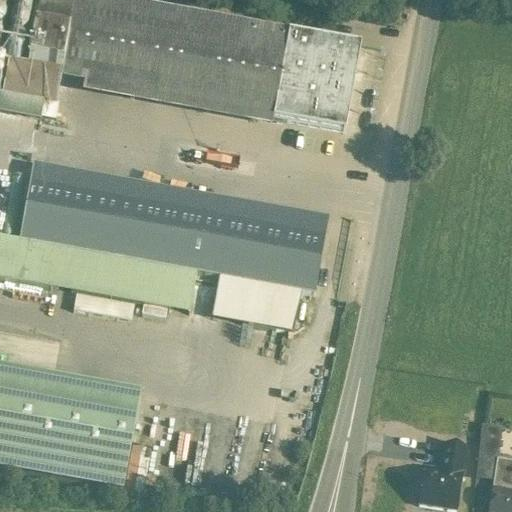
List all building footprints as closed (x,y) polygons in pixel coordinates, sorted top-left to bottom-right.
[(288,36),(91,0),(39,0),(34,35),(33,35),(27,70),(61,76),(86,80),(273,115),(274,115),(288,36)] [(360,49),(288,36),(274,115),(273,115),(272,122),(344,136),(360,49)] [(61,76),(27,70),(6,69),(1,100),(0,99),(0,117),(37,124),(40,107),(55,110),(61,76)] [(271,128),(272,122),(273,115),(86,80),(83,94),(271,128)] [(30,182),(326,236),(328,222),(33,168),(30,182)] [(326,236),(30,182),(19,245),(196,278),(219,282),(300,297),(314,299),(326,236)] [(19,245),(0,241),(0,282),(11,285),(19,245)] [(19,245),(11,285),(189,317),(196,278),(19,245)] [(300,297),(219,282),(211,322),(293,337),(300,297)] [(0,474),(28,479),(46,381),(0,372),(0,474)] [(46,381),(28,479),(123,496),(141,398),(46,381)] [(502,431),(481,428),(476,478),(494,481),(495,473),(496,467),(497,467),(497,466),(502,431)] [(465,453),(445,449),(443,461),(463,464),(465,453)] [(463,464),(443,461),(440,475),(426,472),(420,508),(445,511),(455,511),(461,478),(460,478),(463,464)] [(511,469),(497,466),(497,467),(496,467),(495,473),(511,475),(511,469)] [(511,475),(495,473),(494,481),(493,492),(511,495),(511,475)] [(511,511),(511,495),(493,492),(489,511),(511,511)]
